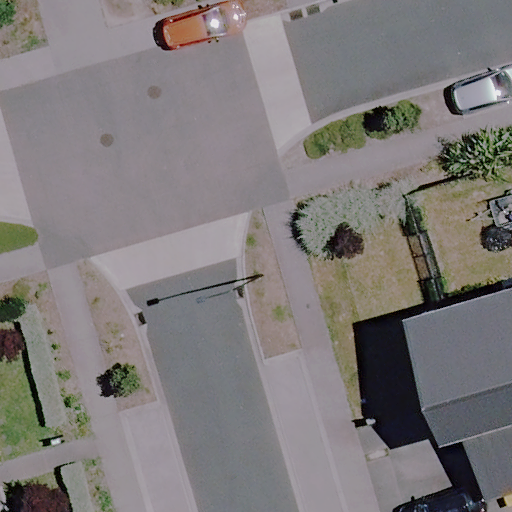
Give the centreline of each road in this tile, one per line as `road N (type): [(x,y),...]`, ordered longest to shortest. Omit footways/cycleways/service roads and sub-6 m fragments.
road 1 (residential): [(130,135),(511,26)]
road 2 (residential): [(239,511),(130,135)]
road 3 (residential): [(0,166),(130,135)]
